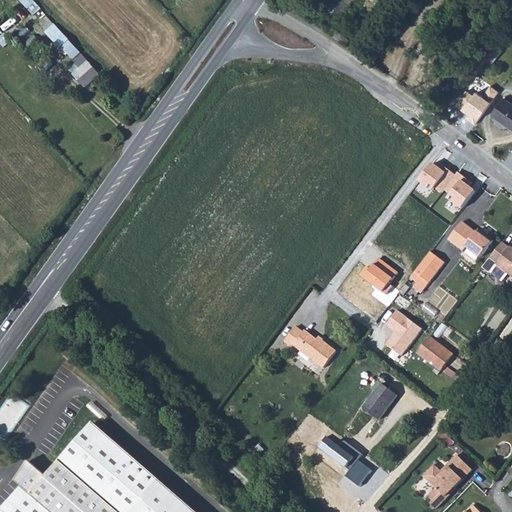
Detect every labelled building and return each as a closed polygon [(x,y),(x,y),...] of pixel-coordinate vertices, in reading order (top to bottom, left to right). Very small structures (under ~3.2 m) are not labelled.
[(332,0),(327,8),(334,13),(341,18),(353,0),(332,0)] [(79,54),(43,14),(34,23),(57,49),(60,48),(71,61),(79,54)] [(74,42),(80,37),(69,24),(63,29),(74,42)] [(351,40),(333,28),(329,34),(346,46),(351,40)] [(494,47),(501,52),(504,48),(498,43),(494,47)] [(491,65),(501,53),(501,52),(494,47),(485,59),(491,65)] [(78,70),(72,76),(82,88),(98,75),(81,56),(73,64),(74,66),(78,70)] [(74,66),(69,71),(72,76),(78,70),(74,66)] [(511,128),(511,103),(504,98),(492,115),(511,128)] [(449,176),(432,164),(419,182),(435,194),(449,176)] [(450,201),(464,211),(477,192),(464,182),(450,201)] [(478,231),(477,233),(463,222),(449,240),(464,252),(467,248),(481,258),(494,241),(485,235),(484,237),(478,231)] [(509,247),(503,242),(483,268),(490,273),(502,282),(509,274),(511,276),(511,247),(510,246),(509,247)] [(431,252),(411,278),(426,289),(445,263),(431,252)] [(368,267),(360,277),(387,298),(396,286),(392,283),(402,270),(382,255),(371,269),(368,267)] [(424,329),(401,311),(388,327),(396,333),(387,344),(403,356),(424,329)] [(295,346),(324,368),(337,352),(318,338),(317,340),(305,331),(304,333),(296,327),(285,341),(293,347),(295,346)] [(418,353),(418,354),(442,372),(454,355),(430,337),(424,346),(418,353)] [(418,353),(424,346),(419,342),(413,350),(418,353)] [(453,378),(461,384),(464,379),(456,373),(453,378)] [(376,391),(379,393),(385,386),(382,384),(376,391)] [(376,391),(364,408),(380,420),(398,396),(385,386),(379,393),(376,391)] [(14,393),(0,413),(0,434),(8,440),(33,406),(14,393)] [(197,511),(161,481),(94,423),(47,477),(29,462),(16,481),(22,487),(0,511),(197,511)] [(444,431),(440,436),(451,445),(455,440),(444,431)] [(473,470),(458,455),(442,472),(435,465),(424,476),(437,489),(427,500),(437,510),(448,498),(447,497),(473,470)]
